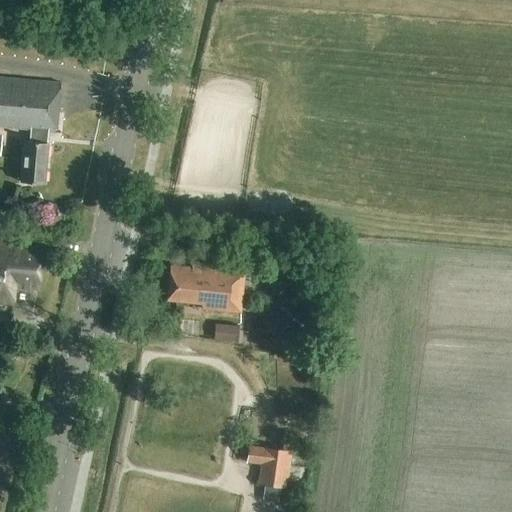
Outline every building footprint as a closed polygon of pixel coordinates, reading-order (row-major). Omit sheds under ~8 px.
[(55,131),(60,82),(0,75),(0,125),(31,128),(29,140),(24,140),(20,181),(44,183),(48,142),(47,141),(48,131),(55,131)] [(60,135),(91,139),(93,123),(62,119),(60,135)] [(9,232),(0,231),(0,240),(9,241),(9,232)] [(190,234),(189,248),(217,250),(218,237),(190,234)] [(38,288),(44,248),(0,244),(0,301),(12,303),(15,285),(38,288)] [(245,273),(170,265),(166,299),(206,303),(206,308),(241,312),(245,273)] [(239,326),(225,325),(224,341),(237,342),(239,326)] [(291,451),(249,445),(247,461),(261,463),(258,483),(286,487),(291,451)]
